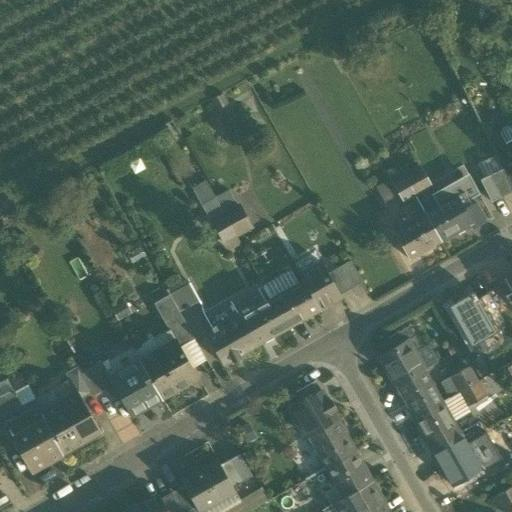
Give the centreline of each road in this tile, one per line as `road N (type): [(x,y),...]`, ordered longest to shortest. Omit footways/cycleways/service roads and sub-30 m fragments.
road 1 (residential): [(333,342),(41,511)]
road 2 (residential): [(511,245),(333,342)]
road 3 (residential): [(428,511),(333,342)]
